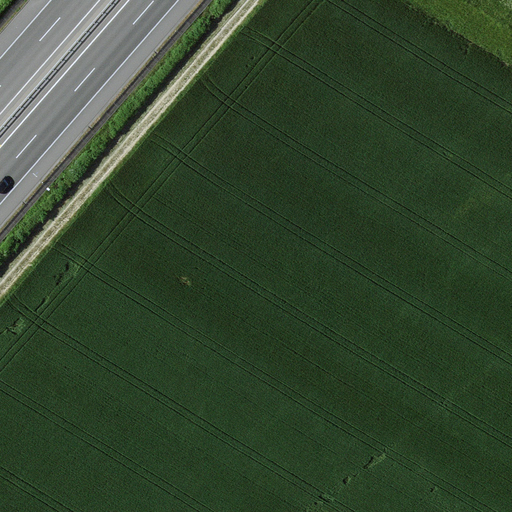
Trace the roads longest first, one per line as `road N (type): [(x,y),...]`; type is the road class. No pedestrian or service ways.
road 1 (track): [(0,289),(252,0)]
road 2 (motorway): [(0,176),(154,0)]
